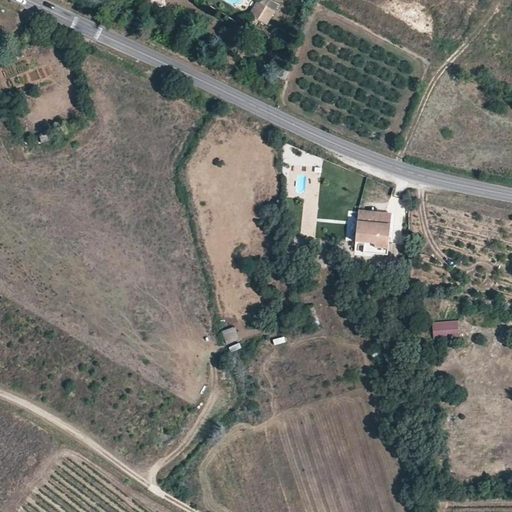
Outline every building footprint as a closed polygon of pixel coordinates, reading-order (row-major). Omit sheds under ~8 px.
[(247,31),(252,33),(266,9),(257,3),(249,17),(254,20),(247,31)] [(266,9),(259,21),(268,26),(275,15),(266,9)] [(277,75),(286,79),(289,70),(281,66),(277,75)] [(358,208),(357,216),(389,221),(391,213),(358,208)] [(387,246),(389,221),(357,216),(354,237),(358,238),(369,240),(369,244),(387,246)] [(386,252),(387,246),(369,244),(369,240),(358,238),(357,245),(363,246),(363,249),(386,252)] [(460,339),(459,321),(433,322),(433,340),(460,339)] [(222,332),(227,344),(239,340),(234,327),(222,332)]
